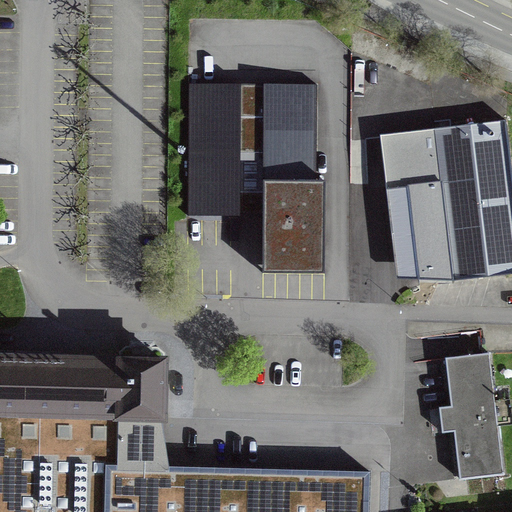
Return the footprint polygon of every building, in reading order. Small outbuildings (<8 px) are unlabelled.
[(427,51),(403,40),(400,47),(424,57),(427,51)] [(313,183),(314,86),(187,84),(186,216),(262,217),(262,274),(323,275),(323,183),(313,183)] [(511,188),(504,123),(379,138),(385,188),(406,186),(410,215),(443,211),(451,282),(511,274),(511,188)] [(502,476),(488,355),(444,360),(459,481),(502,476)] [(117,361),(117,362),(0,359),(0,511),(369,511),(371,471),(117,462),(118,418),(161,419),(163,362),(149,362),(149,361),(140,361),(131,360),(131,361),(117,361)]
